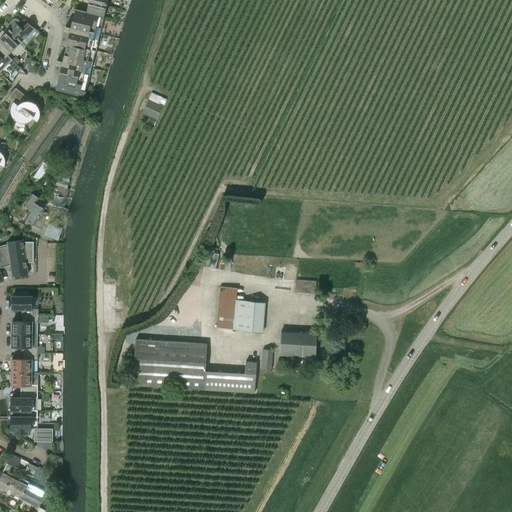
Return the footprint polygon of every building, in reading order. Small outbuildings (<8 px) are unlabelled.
[(89,2),(87,12),(104,16),(107,6),(89,2)] [(70,32),(67,44),(96,51),(100,34),(104,16),(87,12),(75,9),(71,27),(66,26),(64,30),(70,32)] [(7,31),(20,43),(35,28),(28,23),(22,29),(19,25),(19,24),(20,22),(19,21),(19,20),(18,19),(17,19),(16,18),(15,19),(14,19),(13,19),(6,26),(9,29),(7,31)] [(0,48),(8,56),(20,43),(7,31),(5,33),(3,30),(0,32),(0,48)] [(59,78),(56,90),(79,96),(85,97),(86,92),(91,93),(93,86),(88,85),(88,84),(92,68),(97,69),(98,66),(93,64),(96,51),(67,44),(63,61),(57,60),(56,64),(62,66),(59,77),(59,78)] [(34,73),(35,67),(36,62),(31,60),(28,72),(34,73)] [(13,102),(21,92),(16,88),(7,100),(12,104),(12,105),(11,107),(11,109),(11,111),(11,113),(12,115),(12,116),(14,118),(15,120),(16,121),(18,121),(20,122),(23,123),(25,122),(28,122),(30,121),(33,119),(33,118),(34,117),(30,114),(29,115),(29,116),(28,116),(27,116),(26,116),(26,115),(25,115),(25,114),(25,113),(26,112),(25,112),(25,111),(25,110),(25,109),(24,109),(24,108),(23,108),(22,108),(22,109),(20,111),(16,108),(18,106),(14,103),(14,102),(13,102)] [(20,111),(22,109),(22,108),(23,108),(24,108),(24,109),(25,109),(25,110),(25,111),(25,112),(26,112),(25,113),(25,114),(25,115),(26,115),(26,116),(27,116),(28,116),(29,116),(29,115),(30,114),(34,117),(33,118),(33,119),(33,118),(37,122),(38,120),(39,119),(40,116),(40,114),(40,111),(39,109),(39,108),(37,105),(36,104),(33,102),(31,101),(29,101),(30,100),(21,92),(13,102),(14,102),(14,103),(18,106),(16,108),(20,111)] [(154,126),(157,120),(163,107),(148,100),(142,113),(150,117),(147,123),(154,126)] [(86,123),(76,114),(71,120),(81,129),(86,123)] [(62,173),(66,166),(52,156),(46,164),(44,162),(33,178),(36,179),(34,181),(41,186),(54,167),(62,173)] [(56,172),(52,184),(50,189),(53,190),(53,193),(52,193),(52,194),(51,194),(48,204),(59,207),(57,213),(66,216),(68,210),(63,208),(69,189),(67,188),(71,176),(56,172)] [(39,198),(32,193),(24,206),(31,210),(24,220),(39,229),(49,214),(45,212),(44,214),(42,212),(46,206),(44,205),(45,203),(39,199),(39,198)] [(59,239),(63,227),(50,223),(46,235),(59,239)] [(23,240),(15,241),(20,275),(28,274),(26,263),(33,263),(33,242),(23,242),(23,240)] [(20,275),(15,241),(8,242),(8,244),(0,246),(0,251),(4,267),(11,265),(13,277),(20,275)] [(315,294),(316,282),(296,281),(295,292),(315,294)] [(220,286),(216,328),(263,333),(265,303),(236,300),(237,288),(220,286)] [(12,296),(12,310),(22,310),(22,316),(38,316),(38,309),(32,309),(32,296),(28,296),(29,293),(27,292),(25,292),(24,292),(22,292),(21,292),(18,292),(16,293),(17,296),(12,296)] [(38,316),(22,316),(22,321),(12,321),(12,335),(36,335),(37,335),(37,323),(38,323),(38,316)] [(316,332),(282,329),(280,356),(315,358),(316,332)] [(36,335),(12,335),(12,347),(21,348),(21,354),(38,354),(38,347),(36,347),(36,335)] [(246,362),(245,374),(206,372),(207,344),(136,339),(134,386),(255,393),(257,362),(246,362)] [(262,349),(261,369),(272,370),(273,349),(262,349)] [(38,354),(21,354),(21,359),(12,359),(12,372),(32,373),(32,360),(38,360),(38,354)] [(21,386),(21,391),(38,392),(38,385),(32,385),(32,373),(12,372),(12,385),(21,386)] [(38,392),(21,391),(21,398),(11,397),(11,411),(21,411),(21,410),(36,410),(36,398),(38,398),(38,392)] [(21,417),(11,416),(11,430),(14,430),(14,433),(28,434),(28,430),(31,430),(31,417),(37,417),(38,411),(36,410),(21,410),(21,411),(21,417)] [(3,490),(4,490),(12,474),(9,472),(12,466),(16,468),(20,458),(12,454),(0,477),(0,489),(1,491),(3,490)] [(16,468),(24,472),(29,463),(20,458),(16,468)] [(24,472),(33,476),(37,467),(29,463),(24,472)] [(46,487),(47,472),(37,467),(33,476),(40,480),(38,483),(46,487)] [(4,490),(6,491),(7,493),(10,495),(11,494),(12,494),(21,478),(12,474),(4,490)] [(12,494),(15,496),(15,497),(18,499),(20,498),(21,499),(29,483),(21,478),(12,494)] [(37,507),(45,491),(29,483),(21,499),(23,500),(23,502),(27,504),(28,502),(37,507)]
